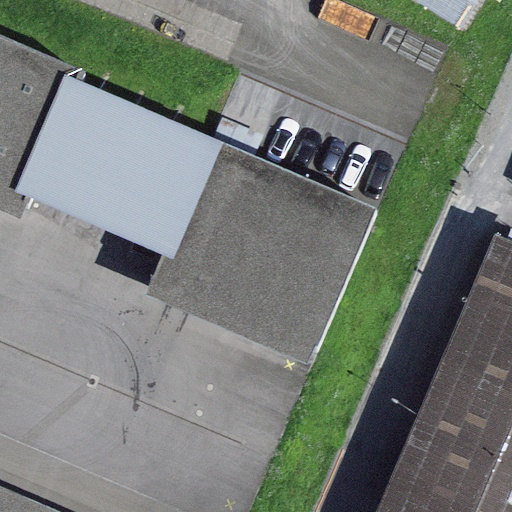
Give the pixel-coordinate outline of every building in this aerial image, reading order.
[(419,0),(473,29),(488,0),(419,0)] [(84,78),(0,42),(0,210),(24,221),(84,78)] [(379,226),(213,154),(148,301),(314,373),(379,226)] [(511,511),(511,245),(501,241),(386,511),(511,511)] [(42,511),(0,494),(0,511),(42,511)]
